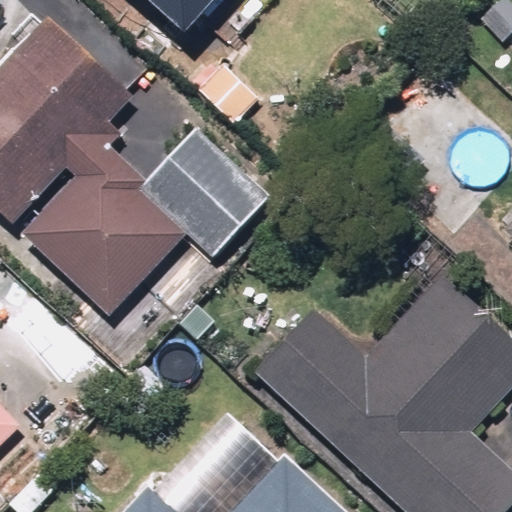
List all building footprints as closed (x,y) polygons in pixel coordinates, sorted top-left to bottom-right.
[(168,0),(202,31),(233,0),(168,0)] [(0,195),(113,300),(195,226),(223,256),(270,200),(205,129),(150,180),(118,145),(133,132),(122,120),(141,103),(66,21),(0,81),(0,195)] [(511,401),(511,333),(453,276),(372,359),(325,313),(268,373),(410,511),(511,511),(511,463),(481,433),(511,401)] [(0,404),(8,396),(0,387),(0,404)] [(346,511),(238,411),(171,483),(161,474),(125,511),(346,511)]
